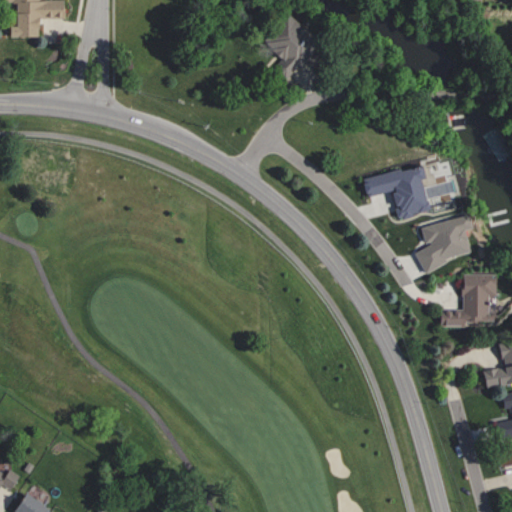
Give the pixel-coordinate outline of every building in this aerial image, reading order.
[(32,36),(33,17),(60,17),(60,0),(0,0),(0,1),(12,1),(11,24),(4,24),(4,35),(32,36)] [(308,47),(296,37),(303,29),(284,11),(258,39),(278,57),(268,68),(280,78),(308,47)] [(424,210),(417,178),(421,177),(419,164),(358,177),(362,196),(388,190),(391,207),(390,207),(392,217),(424,210)] [(417,270),(442,265),(441,256),(465,251),(461,229),(467,227),(464,215),(417,225),(421,245),(413,247),(417,270)] [(491,272),(458,273),(459,309),(436,310),(436,325),(463,325),(463,321),(487,320),(486,294),(492,294),(491,272)] [(480,369),(482,386),(511,382),(511,340),(496,343),(499,367),(480,369)] [(0,472),(1,473),(5,467),(17,475),(8,490),(0,484),(0,472)] [(6,511),(21,492),(50,511),(6,511)]
